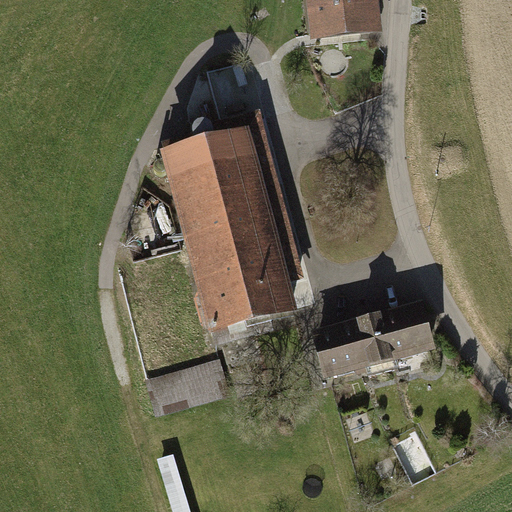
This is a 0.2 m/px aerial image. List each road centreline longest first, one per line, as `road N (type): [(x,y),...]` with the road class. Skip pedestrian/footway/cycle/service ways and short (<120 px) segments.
road 1 (unclassified): [(403,0),(396,119),(412,216),(431,275),(511,393)]
road 2 (track): [(166,511),(106,287),(112,237),(163,112)]
